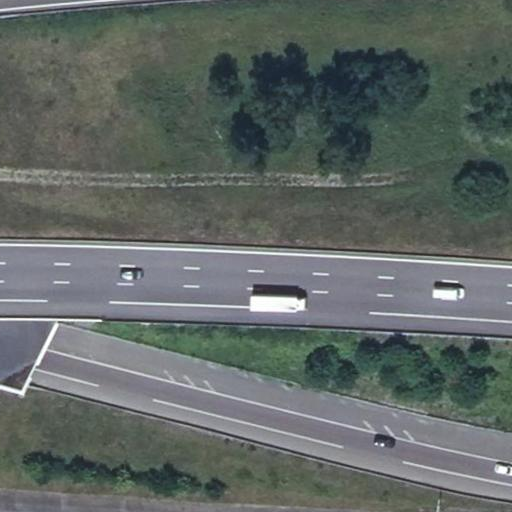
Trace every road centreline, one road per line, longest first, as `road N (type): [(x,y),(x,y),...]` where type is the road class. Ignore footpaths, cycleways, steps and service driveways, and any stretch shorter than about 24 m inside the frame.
road 1 (motorway): [(0,338),(511,462)]
road 2 (motorway): [(0,269),(511,294)]
